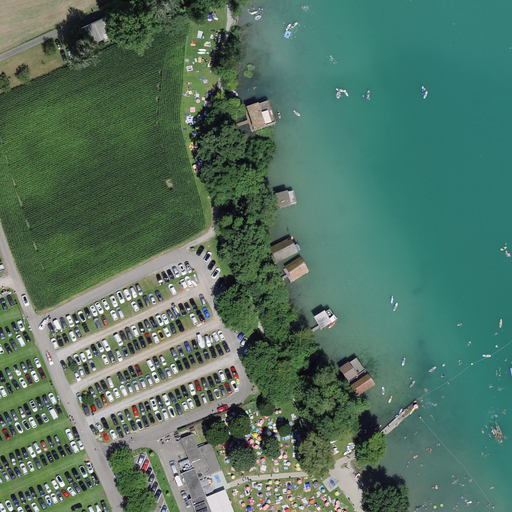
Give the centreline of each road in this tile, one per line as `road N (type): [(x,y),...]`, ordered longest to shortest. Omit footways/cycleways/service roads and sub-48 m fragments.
road 1 (residential): [(35,326),(120,511)]
road 2 (track): [(0,60),(124,0)]
